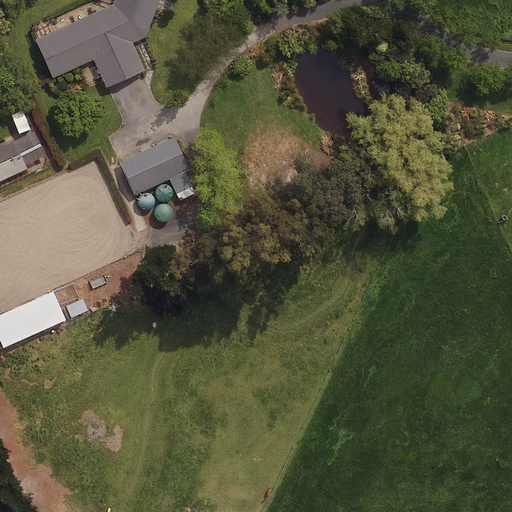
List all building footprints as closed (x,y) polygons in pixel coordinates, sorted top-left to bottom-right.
[(93,57),(105,85),(144,68),(132,41),(144,35),(157,0),(114,0),(113,3),(35,38),(52,75),(93,57)] [(18,132),(29,127),(22,108),(10,112),(18,132)] [(0,178),(45,158),(32,130),(0,144),(0,178)] [(197,191),(173,135),(119,158),(134,192),(169,177),(178,198),(197,191)] [(0,311),(0,338),(61,312),(51,290),(0,311)]
